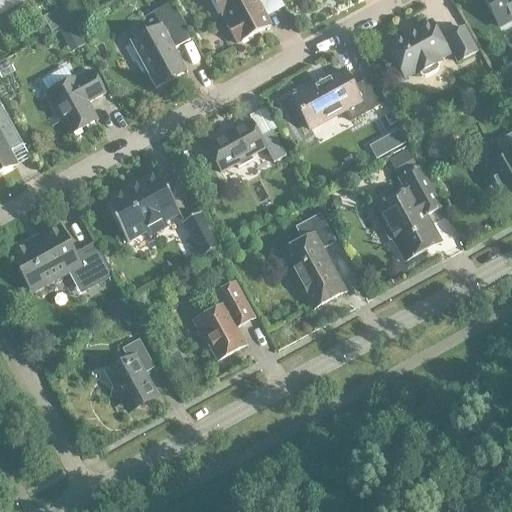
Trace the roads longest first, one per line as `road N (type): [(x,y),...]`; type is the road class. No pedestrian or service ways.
road 1 (tertiary): [(92,495),(511,269)]
road 2 (residential): [(0,221),(406,0)]
road 3 (residential): [(92,495),(0,331)]
